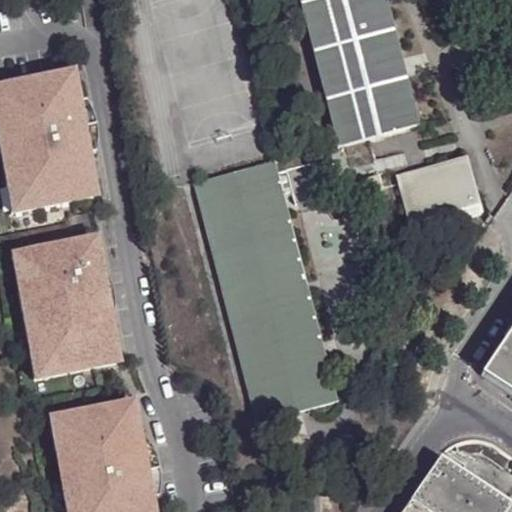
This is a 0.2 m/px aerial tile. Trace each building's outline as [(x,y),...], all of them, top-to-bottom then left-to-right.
[(297,0),(336,146),(414,127),(380,0),(297,0)] [(72,75),(0,89),(0,143),(13,214),(95,200),(87,156),(98,155),(98,146),(98,132),(96,124),(93,112),(88,103),(81,104),(79,89),(74,90),(72,75)] [(332,401),(279,200),(276,192),(273,172),(270,162),(192,181),(255,421),(271,418),(332,401)] [(392,180),(406,232),(476,214),(462,162),(392,180)] [(282,174),(285,189),(288,198),(291,208),(318,201),(309,167),(282,174)] [(276,192),(279,200),(288,198),(285,189),(276,192)] [(96,243),(14,258),(37,379),(119,365),(111,321),(115,320),(116,310),(115,298),(112,288),(109,279),(106,271),(103,256),(99,257),(96,243)] [(511,326),(485,365),(511,384),(511,326)] [(133,406),(51,421),(67,511),(155,511),(154,501),(160,500),(161,488),(160,475),(159,466),(155,456),(152,448),(141,449),(133,406)] [(438,456),(399,511),(504,511),(509,506),(438,456)]
